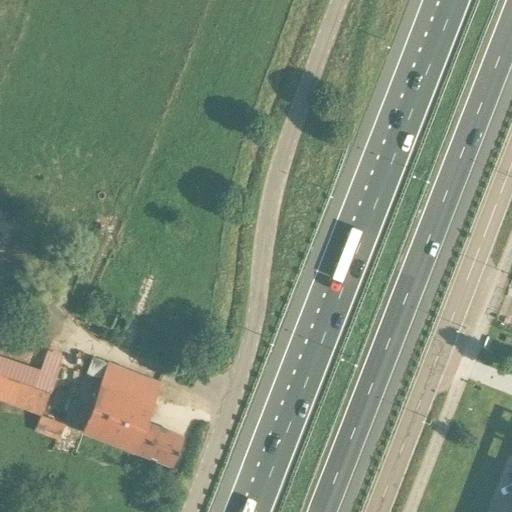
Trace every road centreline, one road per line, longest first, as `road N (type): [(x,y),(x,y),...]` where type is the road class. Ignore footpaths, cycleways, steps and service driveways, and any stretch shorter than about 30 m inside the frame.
road 1 (motorway): [(453,0),(255,511)]
road 2 (unclassified): [(183,511),(249,336),(283,135),(334,0)]
road 3 (motorway): [(321,511),(511,26)]
road 4 (tertiary): [(381,511),(511,172)]
